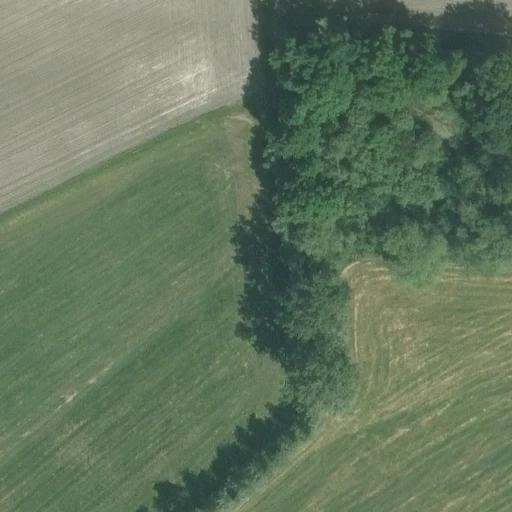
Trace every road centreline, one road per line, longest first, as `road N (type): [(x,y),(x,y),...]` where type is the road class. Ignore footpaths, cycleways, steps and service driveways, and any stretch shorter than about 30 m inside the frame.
road 1 (track): [(335,429),(284,23)]
road 2 (track): [(284,23),(511,44)]
